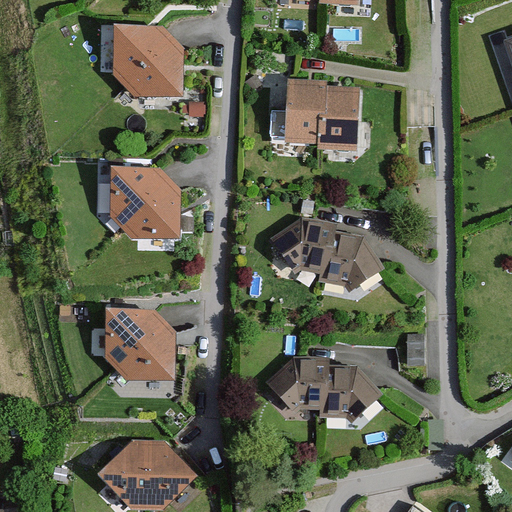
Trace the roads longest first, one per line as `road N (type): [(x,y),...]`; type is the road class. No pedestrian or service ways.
road 1 (residential): [(511,409),(454,442),(444,0)]
road 2 (residential): [(231,0),(212,442)]
